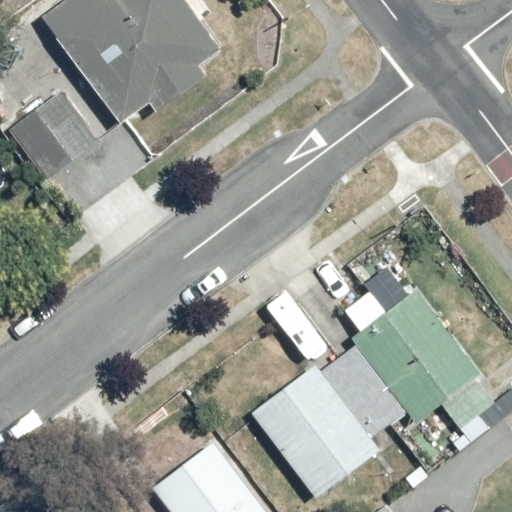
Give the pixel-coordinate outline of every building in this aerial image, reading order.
[(71,0),(46,19),(123,122),(150,103),(158,114),(212,74),(204,63),(226,47),(190,0),(71,0)] [(99,140),(60,87),(7,126),(47,179),(99,140)] [(499,399),(481,374),(400,265),(343,308),(364,336),(320,368),(372,438),(405,413),(413,424),(441,403),(460,428),(499,399)] [(380,450),(316,363),(252,411),(316,497),(380,450)] [(268,511),(216,440),(154,485),(173,511),(268,511)] [(394,511),(385,498),(364,511),(394,511)]
